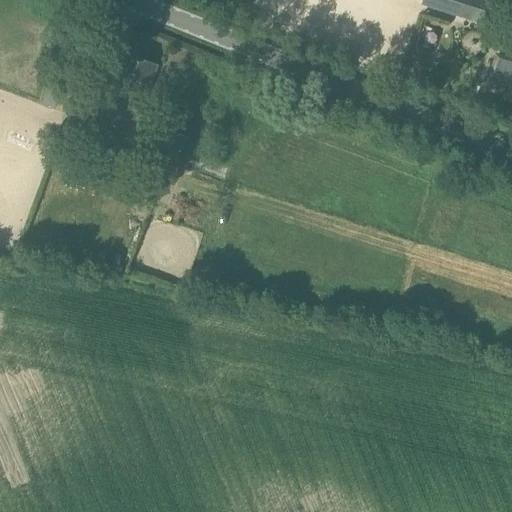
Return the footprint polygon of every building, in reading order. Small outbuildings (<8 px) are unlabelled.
[(496,2),(489,0),(459,0),(456,14),(490,24),(496,2)] [(80,84),(90,58),(69,51),(60,77),(57,84),(76,91),(79,84),(80,84)] [(139,109),(156,68),(124,55),(107,96),(139,109)] [(511,102),(511,63),(501,99),(511,102)] [(185,133),(192,114),(167,103),(160,123),(185,133)] [(84,107),(78,125),(105,135),(112,117),(84,107)] [(182,153),(188,137),(162,127),(156,142),(153,141),(141,175),(164,184),(177,151),(182,153)] [(202,188),(218,192),(222,178),(206,173),(202,188)]
